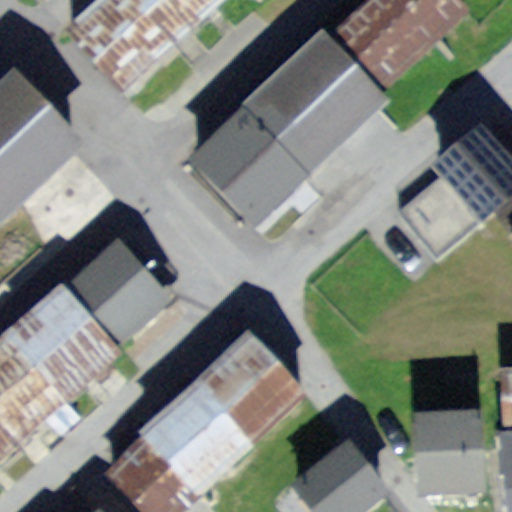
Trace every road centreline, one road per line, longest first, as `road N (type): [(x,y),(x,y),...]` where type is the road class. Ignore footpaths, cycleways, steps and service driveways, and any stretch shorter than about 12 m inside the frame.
road 1 (residential): [(2,511),(256,285)]
road 2 (residential): [(256,285),(511,64)]
road 3 (residential): [(256,285),(421,511)]
road 4 (residential): [(144,162),(320,0)]
road 5 (residential): [(7,0),(144,162)]
road 6 (residential): [(0,282),(144,162)]
road 7 (residential): [(144,162),(256,285)]
